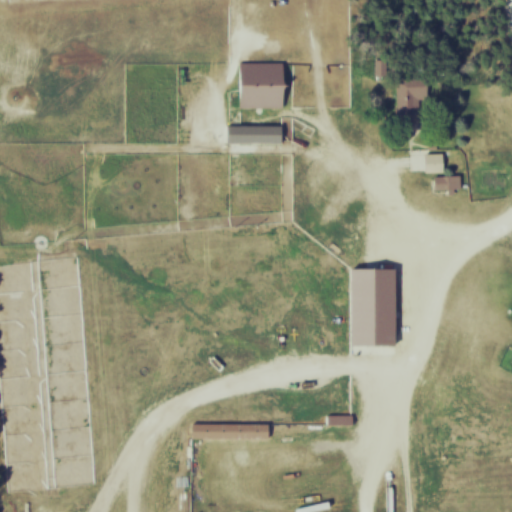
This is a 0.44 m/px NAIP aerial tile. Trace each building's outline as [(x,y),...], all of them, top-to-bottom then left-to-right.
[(245,63),(245,107),(292,107),(292,63),(245,63)] [(422,98),(432,98),(431,76),(399,78),(401,124),(423,123),(422,98)] [(448,154),(432,154),(432,172),(448,172),(448,154)] [(402,268),(357,268),(357,345),(403,344),(402,268)] [(196,436),(210,436),(210,424),(196,424),(196,436)]
